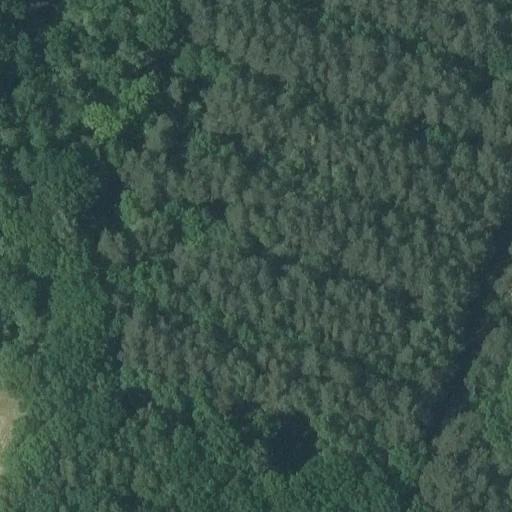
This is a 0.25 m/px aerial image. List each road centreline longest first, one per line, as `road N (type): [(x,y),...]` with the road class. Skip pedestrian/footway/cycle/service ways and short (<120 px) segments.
road 1 (track): [(193,0),(45,399)]
road 2 (track): [(418,511),(511,256)]
